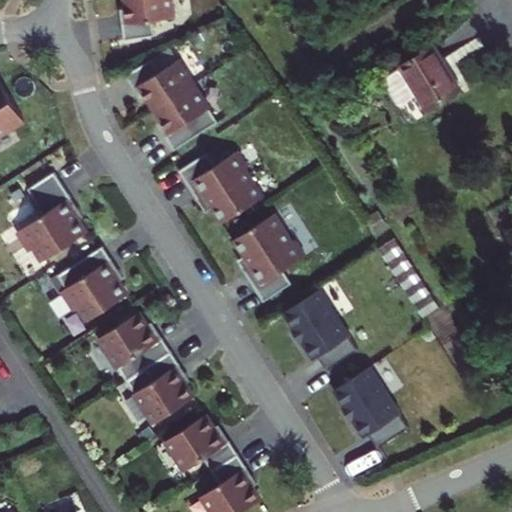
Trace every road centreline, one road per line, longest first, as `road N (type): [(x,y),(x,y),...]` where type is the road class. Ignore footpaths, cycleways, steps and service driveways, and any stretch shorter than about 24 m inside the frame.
road 1 (unclassified): [(343,511),(102,138),(56,26)]
road 2 (residential): [(373,511),(511,457)]
